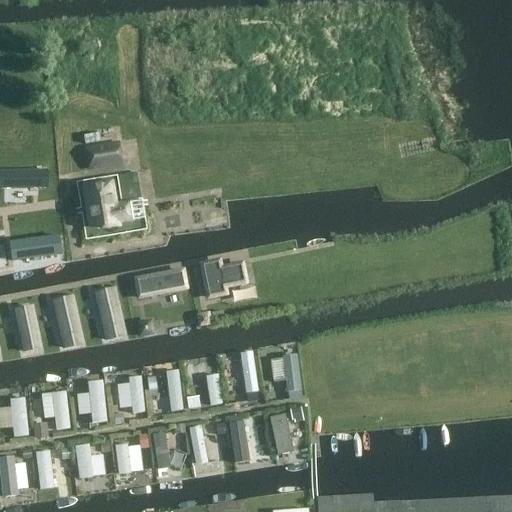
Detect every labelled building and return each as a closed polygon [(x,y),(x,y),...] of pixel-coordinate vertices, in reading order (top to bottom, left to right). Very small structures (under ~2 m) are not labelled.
[(83,148),(87,172),(123,166),(119,143),(83,148)] [(77,152),(62,156),(66,174),(81,171),(77,152)] [(0,190),(48,189),(47,170),(0,171),(0,190)] [(113,180),(80,186),(88,231),(92,230),(93,234),(121,229),(120,226),(134,223),(130,202),(117,204),(113,180)] [(59,236),(9,243),(12,262),(62,257),(59,236)] [(198,264),(205,303),(228,298),(227,290),(247,286),(246,278),(242,262),(222,266),(221,260),(198,264)] [(132,279),(136,302),(189,292),(184,269),(132,279)] [(113,290),(95,294),(106,341),(123,337),(113,290)] [(71,298),(53,302),(63,349),(81,345),(71,298)] [(31,308),(15,311),(23,353),(39,349),(31,308)] [(270,360),(273,383),(285,381),(286,394),(287,393),(288,401),(303,399),(297,354),(282,356),(282,358),(270,360)] [(240,359),(247,403),(262,401),(255,357),(240,359)] [(178,370),(165,372),(170,413),(183,411),(178,370)] [(205,377),(209,407),(222,405),(218,375),(205,377)] [(130,400),(131,415),(145,414),(141,376),(128,378),(129,384),(117,385),(118,401),(130,400)] [(155,377),(147,378),(149,398),(158,397),(155,377)] [(89,394),(76,395),(78,415),(90,414),(91,425),(106,423),(102,381),(88,382),(89,394)] [(41,395),(43,419),(54,418),(55,432),(70,430),(66,391),(51,393),(51,394),(41,395)] [(199,396),(186,398),(188,410),(201,408),(199,396)] [(237,410),(235,397),(224,399),(226,412),(237,410)] [(28,437),(25,398),(9,400),(10,408),(0,408),(0,429),(12,428),(13,438),(28,437)] [(301,407),(289,410),(292,421),(293,421),(294,424),(304,421),(301,407)] [(127,424),(127,414),(117,415),(118,425),(127,424)] [(284,416),(268,420),(277,456),(293,453),(284,416)] [(243,422),(228,424),(234,465),(249,463),(243,422)] [(48,438),(47,423),(32,425),(34,439),(48,438)] [(225,423),(216,424),(218,436),(226,434),(225,423)] [(185,425),(174,426),(175,434),(185,434),(185,425)] [(200,427),(187,430),(194,466),(207,463),(200,427)] [(164,433),(151,435),(157,471),(170,468),(164,433)] [(147,435),(138,436),(140,450),(149,448),(147,435)] [(108,442),(100,443),(101,454),(109,453),(108,442)] [(89,445),(74,446),(79,480),(93,478),(93,477),(105,476),(102,455),(90,457),(89,445)] [(127,445),(114,446),(118,475),(131,474),(131,473),(142,471),(139,446),(128,448),(127,445)] [(70,449),(60,450),(61,460),(71,459),(70,449)] [(49,451),(35,453),(39,491),(53,490),(49,451)] [(14,456),(0,457),(0,481),(2,498),(18,496),(17,490),(27,489),(24,464),(15,465),(14,456)] [(511,511),(511,496),(398,503),(317,507),(316,511),(511,511)]
